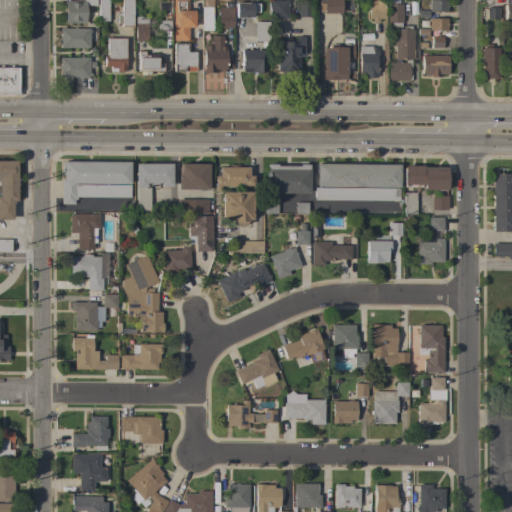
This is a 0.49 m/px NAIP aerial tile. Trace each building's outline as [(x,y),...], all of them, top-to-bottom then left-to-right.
[(64,23),(64,0),(95,0),(95,5),(85,5),(85,23),(64,23)] [(98,0),(108,0),(108,21),(98,21),(98,0)] [(132,0),(132,15),(132,27),(121,27),(121,24),(117,24),(117,17),(121,17),(121,15),(122,15),(122,0),(132,0)] [(172,0),(187,0),(187,10),(193,10),(193,16),(195,16),(195,25),(193,25),(193,27),(187,27),(187,40),(172,40),(172,0)] [(288,0),(288,18),(270,18),(269,0),(288,0)] [(340,0),(340,13),(322,13),(322,12),(315,12),(315,0),(340,0)] [(368,0),(385,0),(385,18),(378,18),(378,22),(371,22),(371,18),(368,18),(368,0)] [(428,0),(446,0),(446,4),(447,4),(447,7),(446,7),(446,11),(438,11),(438,13),(435,13),(435,12),(428,12),(428,0)] [(298,8),(292,8),(292,2),(297,2),(297,1),(310,1),(311,17),(298,17),(298,8)] [(258,3),(258,12),(252,12),(252,17),(236,17),(235,3),(249,3),(258,3)] [(511,3),(502,3),(502,21),(511,21),(511,3)] [(402,22),(400,22),(401,27),(389,27),(389,22),(387,22),(387,4),(401,4),(402,22)] [(233,28),(218,28),(218,7),(233,7),(233,28)] [(486,7),(499,7),(499,19),(486,19),(486,7)] [(170,30),(158,30),(158,21),(164,20),(164,14),(169,14),(170,30)] [(135,16),(147,16),(147,41),(134,41),(135,16)] [(428,18),(446,18),(446,30),(445,30),(445,32),(443,32),(443,30),(428,30),(428,18)] [(268,41),(254,41),(254,21),(268,21),(268,41)] [(83,48),(83,49),(79,49),(79,48),(59,47),(59,40),(58,40),(58,36),(59,36),(59,28),(61,28),(61,26),(63,26),(63,28),(89,28),(89,30),(90,30),(90,32),(89,32),(89,48),(83,48)] [(413,49),(411,50),(411,59),(410,59),(410,80),(408,80),(408,82),(394,82),(394,80),(388,80),(388,62),(404,62),(404,59),(395,59),(395,29),(402,29),(402,26),(411,26),(411,29),(412,29),(413,49)] [(225,69),(223,69),(223,70),(215,70),(215,72),(203,72),(203,45),(208,45),(208,41),(211,41),(211,36),(222,36),(222,46),(225,46),(225,69)] [(304,53),(298,54),(298,71),(276,71),(276,51),(277,51),(277,39),(295,38),(295,36),(304,36),(304,53)] [(431,36),(442,36),(442,48),(431,48),(431,36)] [(104,55),(106,55),(106,38),(125,38),(125,50),(127,50),(127,54),(125,54),(125,71),(115,71),(115,68),(110,68),(110,66),(104,66),(104,55)] [(173,44),(187,44),(187,52),(194,52),(194,71),(173,71),(173,44)] [(322,47),(342,47),(342,44),(353,44),(353,58),(346,58),(346,79),(322,79),(322,47)] [(482,48),(483,48),(483,46),(485,46),(485,44),(491,44),(491,47),(498,47),(499,74),(497,74),(497,78),(483,78),(483,74),(482,74),(482,48)] [(377,46),(377,74),(376,74),(376,77),(364,77),(365,73),(358,73),(359,46),(377,46)] [(241,50),(263,49),(264,72),(242,72),(241,68),(241,50)] [(162,71),(149,71),(149,74),(144,75),(144,71),(138,71),(138,51),(144,51),(144,55),(156,55),(156,63),(162,63),(162,71)] [(447,55),(447,74),(438,74),(438,76),(429,76),(429,74),(421,74),(421,55),(447,55)] [(59,77),(59,68),(58,68),(58,65),(59,65),(59,57),(79,57),(79,56),(83,56),(83,57),(88,57),(88,61),(94,61),(94,67),(88,67),(88,77),(59,77)] [(0,67),(18,67),(17,81),(19,81),(19,95),(0,95),(0,67)] [(0,161),(16,161),(16,201),(11,201),(11,219),(0,219),(0,161)] [(129,162),(129,184),(74,183),(74,184),(129,185),(129,197),(76,197),(76,199),(73,199),(73,204),(60,204),(60,179),(62,179),(62,161),(129,162)] [(171,163),(171,186),(165,186),(165,187),(162,187),(162,186),(160,186),(160,183),(156,183),(156,184),(149,184),(149,183),(145,183),(145,187),(144,187),(144,188),(149,188),(149,210),(135,211),(135,187),(134,187),(134,163),(171,163)] [(176,189),(177,174),(179,174),(179,163),(208,164),(208,189),(176,189)] [(276,193),(276,213),(264,213),(265,193),(266,193),(266,168),(267,168),(267,164),(276,164),(276,166),(299,166),(299,165),(307,165),(307,168),(308,168),(308,193),(276,193)] [(399,164),(398,187),(315,186),(315,164),(399,164)] [(423,190),(423,184),(421,184),(421,187),(404,187),(404,184),(403,184),(403,165),(422,165),(422,167),(446,167),(446,190),(423,190)] [(248,167),(248,176),(252,176),(252,186),(219,186),(220,192),(214,192),(214,176),(218,176),(218,167),(248,167)] [(491,174),(509,174),(509,173),(511,173),(511,232),(507,232),(491,232),(491,174)] [(314,200),(314,188),(398,188),(398,200),(314,200)] [(251,192),(251,220),(249,220),(249,223),(245,223),(245,224),(234,225),(234,224),(228,224),(228,220),(221,220),(220,192),(251,192)] [(415,215),(403,215),(403,192),(415,192),(415,215)] [(446,196),(446,210),(430,210),(430,196),(446,196)] [(178,213),(178,200),(206,200),(206,213),(178,213)] [(295,202),(307,202),(307,214),(295,214),(295,202)] [(98,214),(98,229),(96,229),(96,243),(92,243),(92,249),(76,249),(76,232),(69,232),(69,213),(98,214)] [(211,251),(194,251),(194,236),(188,236),(187,216),(211,216),(211,251)] [(442,230),(428,231),(428,217),(442,217),(442,230)] [(388,235),(388,223),(400,223),(400,235),(388,235)] [(307,245),(294,245),(294,230),(307,230),(307,245)] [(365,263),(366,260),(366,241),(367,241),(367,234),(376,234),(375,241),(386,241),(386,240),(389,240),(389,241),(390,241),(390,249),(391,249),(391,251),(390,251),(390,253),(387,253),(387,262),(382,262),(382,263),(365,263)] [(443,262),(429,262),(429,264),(416,264),(416,242),(434,242),(434,238),(443,238),(443,262)] [(0,251),(0,239),(10,240),(10,252),(0,251)] [(230,253),(230,254),(226,254),(226,241),(262,241),(262,253),(230,253)] [(328,245),(350,245),(350,259),(330,259),(330,261),(323,261),(323,265),(310,265),(310,241),(329,242),(328,245)] [(189,268),(176,269),(176,272),(164,272),(162,251),(181,250),(180,243),(188,243),(189,268)] [(511,243),(511,258),(509,258),(509,256),(492,256),(492,243),(511,243)] [(268,256),(283,251),(283,250),(287,248),(288,249),(293,247),(300,266),(288,270),(289,274),(276,279),(268,256)] [(86,290),(87,277),(83,277),(83,276),(78,276),(78,272),(69,272),(69,256),(81,256),(81,254),(90,254),(90,256),(99,256),(99,278),(101,278),(101,290),(86,290)] [(120,285),(122,284),(120,280),(129,276),(123,265),(144,255),(157,281),(144,287),(145,288),(152,288),(152,293),(156,293),(156,312),(161,312),(161,323),(162,323),(162,332),(138,332),(138,329),(138,325),(138,317),(125,317),(125,296),(120,285)] [(215,280),(233,272),(242,268),(243,271),(261,263),(269,281),(257,286),(255,282),(242,288),(243,290),(236,293),(238,297),(226,302),(215,280)] [(116,307),(101,307),(101,294),(116,294),(116,307)] [(73,331),(73,311),(70,311),(70,302),(84,302),(84,301),(87,301),(87,302),(94,302),(94,308),(102,308),(102,322),(100,322),(100,328),(95,328),(95,330),(73,331)] [(371,324),(380,324),(380,325),(389,325),(389,328),(395,328),(395,352),(407,352),(407,365),(396,365),(396,366),(382,366),(382,357),(371,357),(371,324)] [(330,325),(354,325),(354,336),(356,336),(356,349),(354,349),(354,352),(353,352),(353,353),(351,353),(351,358),(341,358),(341,349),(331,349),(330,325)] [(442,372),(423,372),(423,360),(426,360),(426,355),(417,355),(417,325),(440,325),(440,337),(442,337),(442,372)] [(298,340),(297,335),(306,332),(306,331),(315,328),(316,330),(315,330),(322,349),(320,350),(323,359),(310,364),(307,354),(305,355),(304,353),(302,353),(302,356),(293,359),(292,356),(285,359),(280,346),(298,340)] [(116,369),(93,369),(93,368),(89,368),(89,369),(73,369),(73,352),(70,352),(70,338),(91,338),(91,351),(96,351),(96,361),(104,361),(104,355),(116,355),(116,369)] [(160,344),(160,353),(158,353),(158,362),(156,362),(156,369),(133,369),(133,367),(131,367),(131,369),(119,369),(119,355),(132,355),(132,345),(137,345),(137,344),(160,344)] [(251,363),(250,362),(257,359),(255,354),(266,349),(276,370),(271,373),(275,381),(263,386),(262,385),(255,388),(251,381),(243,385),(242,383),(240,384),(234,372),(251,363)] [(353,353),(366,353),(366,367),(353,367),(353,353)] [(417,404),(427,404),(427,400),(428,400),(428,389),(429,389),(429,377),(442,377),(442,389),(444,389),(444,401),(443,401),(442,422),(436,422),(436,423),(435,424),(429,424),(429,425),(417,425),(417,404)] [(371,423),(372,400),(372,391),(394,391),(394,382),(407,382),(407,396),(396,396),(396,401),(397,401),(397,412),(394,412),(394,424),(371,423)] [(354,396),(354,383),(366,383),(366,396),(354,396)] [(323,399),(323,424),(309,424),(309,420),(301,420),(301,418),(283,418),(283,403),(290,403),(303,403),(303,400),(323,399)] [(274,410),(274,423),(247,423),(247,425),(247,428),(246,428),(246,429),(235,429),(235,426),(226,426),(226,421),(225,421),(225,405),(240,405),(240,400),(247,400),(247,413),(250,413),(250,414),(262,414),(262,410),(274,410)] [(347,401),(347,400),(352,400),(351,401),(355,401),(355,420),(349,420),(349,423),(340,423),(331,423),(331,419),(331,401),(347,401)] [(70,447),(70,434),(85,434),(85,424),(88,424),(88,416),(105,416),(105,428),(107,428),(107,438),(105,437),(105,450),(94,450),(94,445),(83,445),(83,447),(70,447)] [(158,417),(158,430),(161,430),(160,444),(138,443),(138,434),(130,434),(130,431),(118,431),(119,416),(158,417)] [(0,457),(0,429),(4,429),(4,432),(12,432),(12,457),(0,457)] [(70,454),(99,454),(99,455),(110,455),(109,485),(92,485),(92,490),(80,490),(80,489),(78,489),(78,473),(70,473),(70,454)] [(142,501),(141,499),(136,504),(129,496),(133,493),(131,490),(132,489),(125,480),(151,458),(157,466),(156,467),(161,474),(160,475),(165,481),(153,491),(156,495),(166,501),(160,511),(145,511),(148,508),(147,507),(150,501),(147,496),(142,501)] [(0,467),(13,467),(13,501),(0,501),(0,467)] [(294,507),(294,483),(317,484),(316,495),(319,495),(319,507),(294,507)] [(247,507),(223,507),(223,498),(226,498),(226,484),(247,484),(247,507)] [(279,506),(275,506),(275,507),(271,507),(271,511),(255,511),(255,506),(254,506),(255,488),(254,488),(254,484),(273,485),(273,488),(279,488),(279,506)] [(333,507),(333,484),(342,484),(342,486),(351,486),(351,488),(358,488),(358,507),(333,507)] [(373,511),(373,485),(390,485),(390,486),(395,486),(395,496),(397,496),(397,508),(390,508),(389,511),(373,511)] [(415,511),(415,506),(417,506),(417,485),(431,485),(431,489),(443,489),(443,508),(435,508),(435,511),(415,511)] [(183,504),(183,494),(196,494),(196,491),(210,491),(210,511),(162,511),(169,499),(178,504),(183,504)] [(129,496),(140,509),(149,501),(145,497),(140,501),(133,492),(129,496)] [(85,511),(85,510),(71,510),(71,495),(82,495),(82,496),(100,496),(100,502),(106,502),(106,511),(85,511)] [(0,511),(0,503),(14,503),(14,511),(0,511)]
